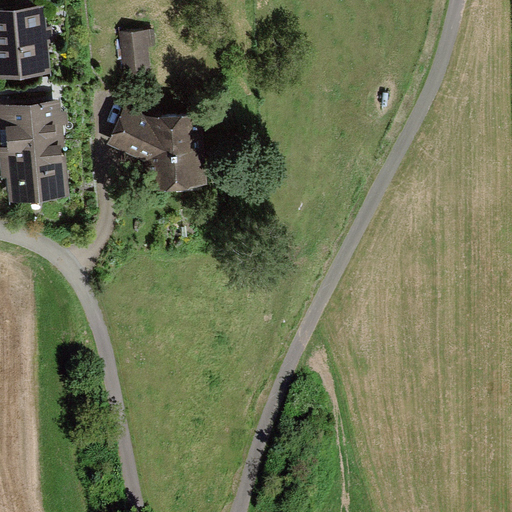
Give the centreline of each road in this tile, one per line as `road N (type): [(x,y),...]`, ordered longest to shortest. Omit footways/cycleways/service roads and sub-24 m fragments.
road 1 (track): [(460,0),(437,73),(310,320),(233,511)]
road 2 (track): [(140,511),(94,315)]
road 3 (residential): [(94,315),(69,264),(0,231)]
